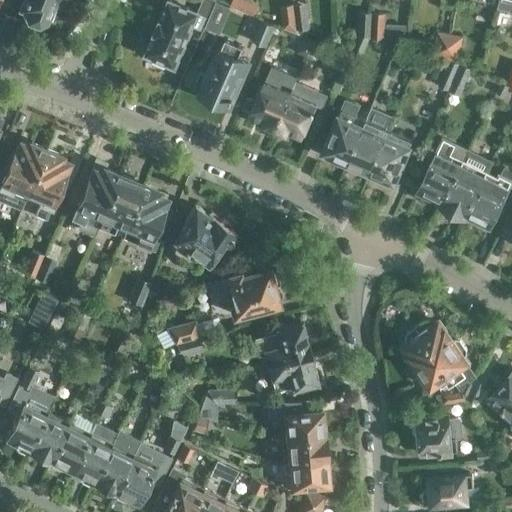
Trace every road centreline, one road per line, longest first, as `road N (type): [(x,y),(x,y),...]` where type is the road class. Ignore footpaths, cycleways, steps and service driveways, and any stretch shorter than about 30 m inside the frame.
road 1 (residential): [(374,237),(67,92)]
road 2 (residential): [(380,511),(356,291),(374,237)]
road 3 (residential): [(511,305),(374,237)]
